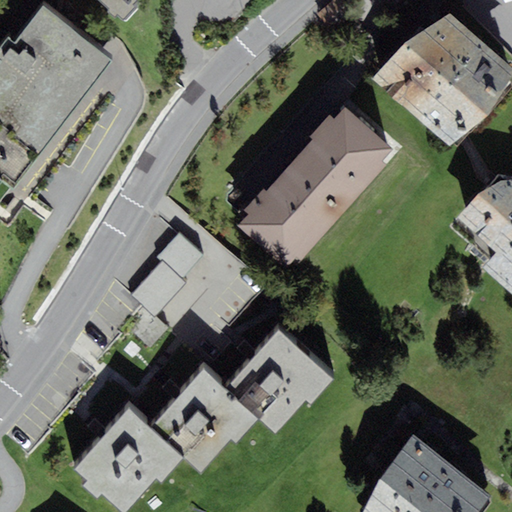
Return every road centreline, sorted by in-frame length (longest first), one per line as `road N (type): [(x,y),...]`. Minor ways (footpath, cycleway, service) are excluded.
road 1 (residential): [(296,0),(229,59),(177,121),(57,330),(0,398)]
road 2 (unknown): [(367,0),(367,29),(352,66),(237,191)]
